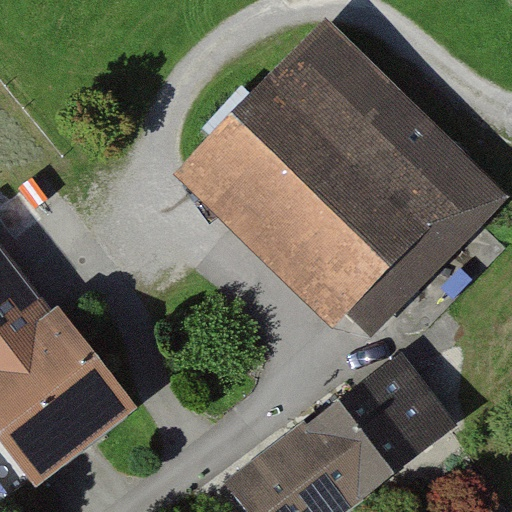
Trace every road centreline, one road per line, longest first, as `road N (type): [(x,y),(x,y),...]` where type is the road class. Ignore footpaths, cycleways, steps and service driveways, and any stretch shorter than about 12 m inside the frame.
road 1 (track): [(511,108),(492,107),(384,25),(304,9),(184,91),(158,163),(182,223),(276,319),(288,368),(240,432)]
road 2 (residential): [(240,432),(132,511)]
